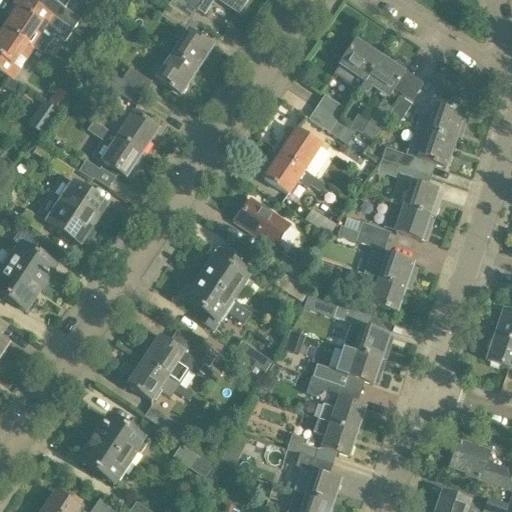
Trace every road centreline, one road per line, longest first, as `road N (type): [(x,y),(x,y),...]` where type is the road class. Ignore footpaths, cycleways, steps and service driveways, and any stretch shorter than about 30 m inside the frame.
road 1 (residential): [(0,464),(304,0)]
road 2 (residential): [(427,389),(511,132)]
road 3 (residential): [(511,80),(383,0)]
road 4 (residential): [(387,511),(427,389)]
